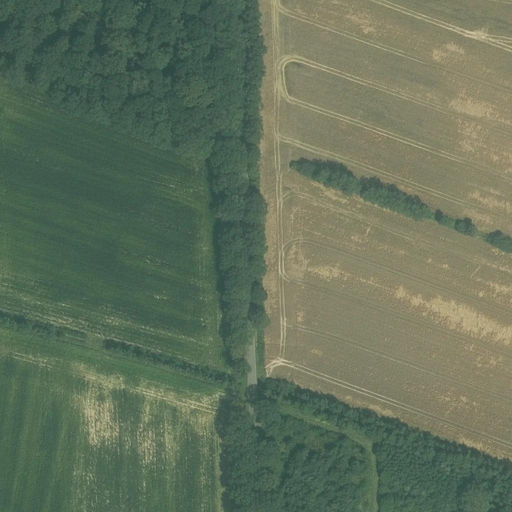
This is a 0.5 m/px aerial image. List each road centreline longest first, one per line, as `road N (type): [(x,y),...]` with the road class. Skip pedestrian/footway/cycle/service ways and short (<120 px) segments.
road 1 (unclassified): [(260,511),(244,147)]
road 2 (unclassified): [(0,48),(244,147)]
road 3 (unclassified): [(244,147),(237,0)]
